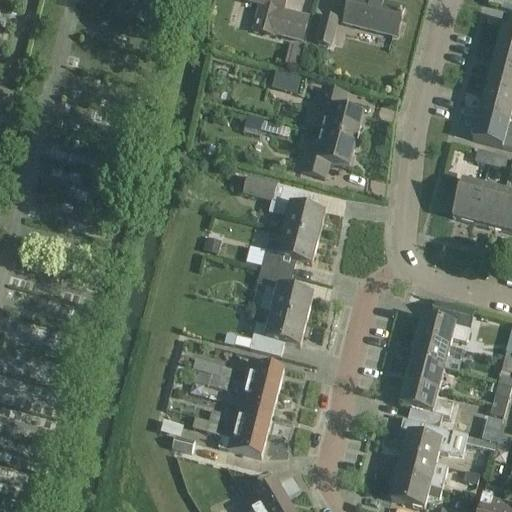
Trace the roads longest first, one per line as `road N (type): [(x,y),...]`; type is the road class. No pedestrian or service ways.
road 1 (residential): [(341,511),(322,481),(368,292),(407,261)]
road 2 (residential): [(407,261),(417,112),(447,0)]
